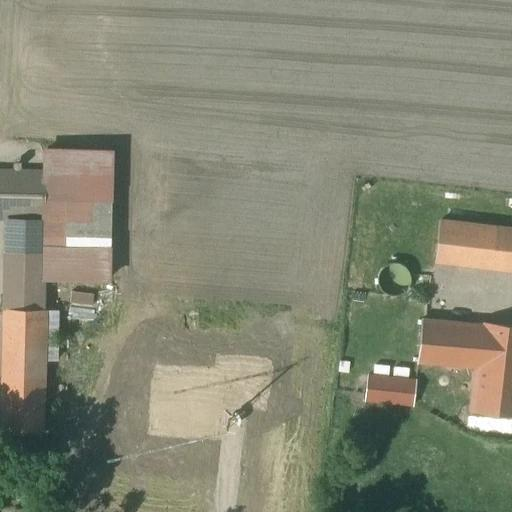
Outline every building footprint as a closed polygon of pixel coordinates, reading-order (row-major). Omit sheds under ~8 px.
[(45,171),(0,170),(0,217),(44,219),(45,202),(45,171)] [(109,203),(45,202),(44,219),(45,243),(108,244),(109,203)] [(511,229),(441,221),(436,261),(511,269),(511,229)] [(91,252),(0,249),(0,288),(10,289),(11,283),(90,285),(91,252)] [(391,263),(388,264),(385,266),(382,269),(380,271),(379,275),(378,278),(378,282),(379,285),(381,288),(383,291),(385,293),(388,295),(392,296),(395,296),(399,296),(402,294),(405,293),(408,290),(410,287),(411,284),(412,281),(411,277),(411,274),(409,271),(407,268),(404,265),(401,264),(398,263),(394,263),(391,263)] [(94,294),(72,291),(69,313),(90,316),(94,294)] [(45,310),(5,309),(2,429),(42,430),(45,310)] [(511,326),(423,319),(418,363),(478,368),(477,372),(511,375),(511,326)] [(511,375),(477,372),(473,410),(511,413),(511,375)] [(416,381),(368,376),(366,400),(413,405),(416,381)] [(432,414),(420,413),(419,429),(431,431),(432,414)]
